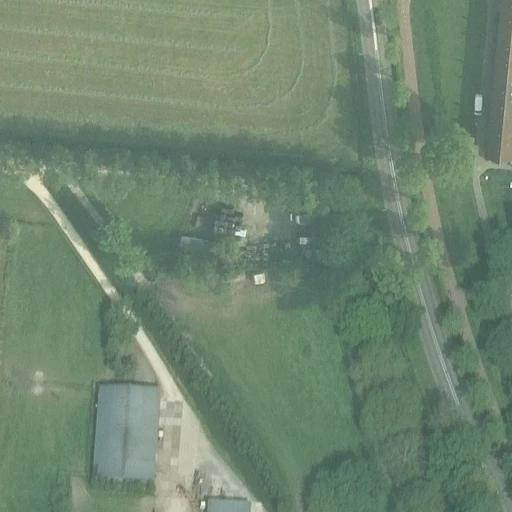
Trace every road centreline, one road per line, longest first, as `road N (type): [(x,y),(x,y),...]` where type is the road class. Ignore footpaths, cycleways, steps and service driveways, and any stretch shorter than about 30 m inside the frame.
road 1 (track): [(400,511),(354,379),(315,193),(9,171)]
road 2 (tertiary): [(504,511),(432,352),(396,211),(364,0)]
road 3 (unclassified): [(0,169),(32,185),(187,415)]
